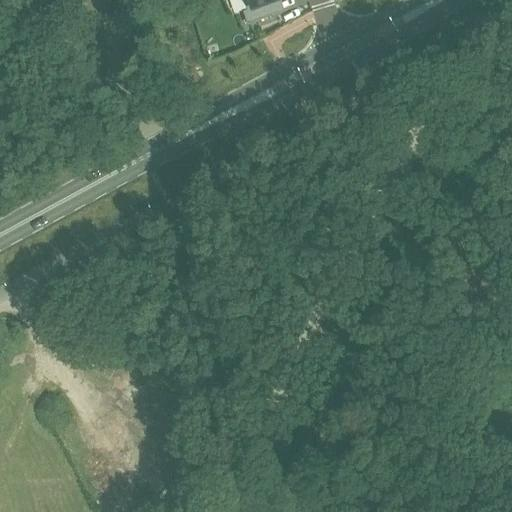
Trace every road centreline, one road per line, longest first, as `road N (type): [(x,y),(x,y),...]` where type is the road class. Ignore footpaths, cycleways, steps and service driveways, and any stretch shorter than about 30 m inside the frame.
road 1 (unclassified): [(0,297),(511,19)]
road 2 (track): [(445,51),(394,169),(260,422)]
road 3 (secondary): [(0,234),(340,55)]
